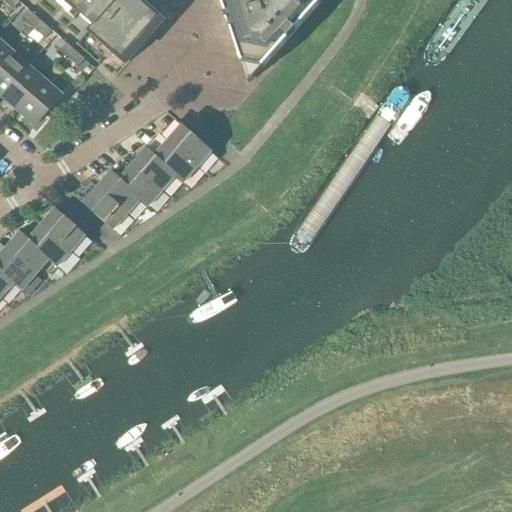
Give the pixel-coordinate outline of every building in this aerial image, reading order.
[(15,0),(1,0),(13,11),(20,3),(15,0)] [(164,22),(138,0),(51,0),(74,20),(79,14),(92,26),(87,31),(126,66),(164,22)] [(315,6),(320,0),(217,0),(224,21),(237,61),(245,85),(262,66),(315,6)] [(34,29),(40,21),(29,11),(22,19),(34,29)] [(40,21),(34,29),(45,39),(52,32),(40,21)] [(66,57),(73,50),(61,40),(54,47),(66,57)] [(0,66),(11,53),(0,43),(0,66)] [(11,53),(0,66),(0,95),(2,97),(3,98),(29,69),(33,64),(32,63),(16,49),(16,48),(11,53)] [(73,50),(66,57),(78,68),(84,60),(73,50)] [(29,69),(3,98),(18,111),(44,82),(29,69)] [(44,82),(18,111),(36,126),(61,97),(44,82)] [(167,130),(159,135),(171,146),(197,169),(212,153),(207,148),(181,126),(173,135),(167,130)] [(184,184),(197,169),(159,135),(151,140),(156,144),(148,153),(184,184)] [(132,153),(124,159),(162,192),(176,177),(148,153),(145,150),(138,158),(132,153)] [(149,208),(162,192),(124,159),(116,164),(120,168),(113,176),(149,208)] [(97,176),(89,182),(127,216),(141,200),(113,176),(110,173),(103,182),(97,176)] [(113,232),(127,216),(89,182),(81,187),(85,191),(77,200),(113,232)] [(41,214),(33,219),(71,253),(85,237),(82,234),(61,215),(58,213),(54,209),(47,217),(46,219),(41,214)] [(58,268),(71,253),(33,219),(25,224),(29,228),(22,237),(50,261),(58,268)] [(6,237),(0,240),(0,244),(36,276),(50,261),(22,237),(18,233),(11,242),(6,237)] [(23,291),(36,276),(0,244),(0,271),(14,284),(23,291)] [(0,298),(1,300),(14,284),(0,271),(0,298)]
